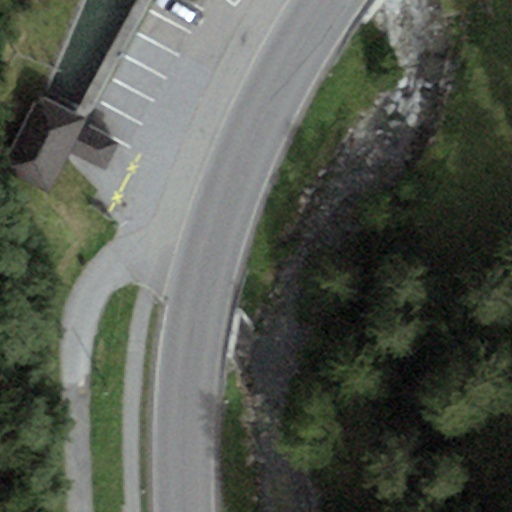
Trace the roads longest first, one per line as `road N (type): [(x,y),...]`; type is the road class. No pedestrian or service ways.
road 1 (tertiary): [(187,511),(189,335),(210,243),(239,164),(325,0)]
road 2 (track): [(210,243),(151,242),(93,279),(76,337),(79,511)]
